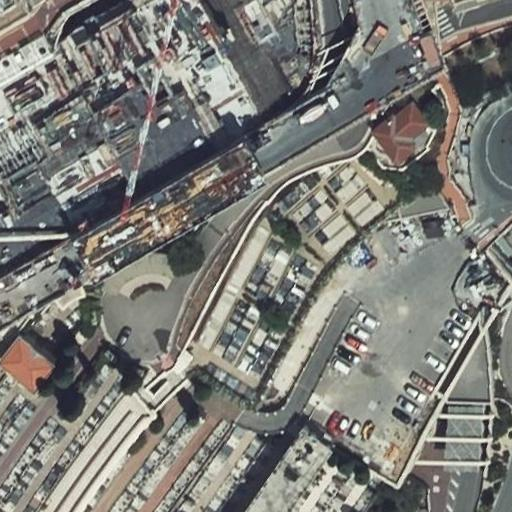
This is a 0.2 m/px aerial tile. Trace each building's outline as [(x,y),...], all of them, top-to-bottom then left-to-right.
[(0,0),(0,31),(47,3),(45,0),(0,0)] [(411,99),(369,134),(397,167),(418,150),(411,142),(433,124),(411,99)] [(387,209),(349,164),(255,231),(194,363),(265,395),(319,293),(387,209)] [(63,365),(25,335),(4,361),(41,391),(63,365)] [(89,511),(158,412),(134,391),(49,511),(89,511)] [(302,511),(340,455),(301,435),(250,511),(302,511)]
